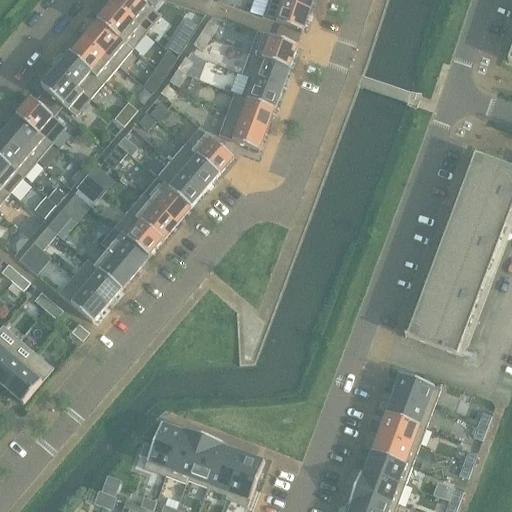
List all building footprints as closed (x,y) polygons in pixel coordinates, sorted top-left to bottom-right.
[(117,0),(113,5),(147,35),(161,18),(139,0),(117,0)] [(271,0),(268,0),(262,20),(302,33),(303,33),(310,12),(271,0)] [(271,0),(310,12),(314,0),(271,0)] [(98,22),(133,51),(147,35),(113,5),(98,22)] [(84,39),(119,68),(133,51),(98,22),(84,39)] [(217,29),(218,29),(209,23),(201,35),(210,41),(219,44),(224,32),(217,29)] [(258,34),(250,55),(290,70),(298,49),(297,49),(258,34)] [(202,53),(210,41),(201,35),(193,47),(202,53)] [(70,56),(105,85),(119,68),(84,39),(70,56)] [(171,45),(166,50),(176,58),(182,50),(176,45),(171,45)] [(250,55),(242,75),(282,91),(290,70),(250,55)] [(56,72),(91,102),(105,85),(70,56),(56,72)] [(186,77),(194,65),(185,59),(177,71),(186,77)] [(161,63),(156,71),(165,79),(171,70),(161,63)] [(156,71),(149,80),(160,87),(161,85),(165,79),(156,71)] [(178,89),(186,77),(177,71),(170,84),(178,89)] [(64,118),(69,112),(76,118),(91,102),(56,72),(42,89),(45,92),(40,98),(64,118)] [(237,75),(230,93),(235,95),(234,96),(275,111),(282,91),(242,75),(242,77),(237,75)] [(161,96),(171,105),(178,97),(167,87),(161,96)] [(146,91),(139,98),(140,104),(143,107),(152,96),(146,91)] [(234,96),(227,117),(267,132),(275,111),(234,96)] [(17,117),(52,147),(66,130),(59,124),(64,118),(40,98),(35,103),(32,100),(17,117)] [(127,105),(113,121),(122,128),(136,112),(127,105)] [(159,107),(150,117),(158,124),(167,114),(159,107)] [(3,134),(38,163),(52,147),(17,117),(3,134)] [(146,117),(138,127),(147,134),(155,125),(146,117)] [(259,153),(267,132),(227,117),(219,138),(259,153)] [(185,146),(220,176),(234,159),(199,130),(185,146)] [(0,137),(0,159),(24,180),(38,163),(3,134),(0,137)] [(124,139),(118,147),(128,155),(132,159),(138,151),(124,139)] [(171,163),(206,192),(220,176),(185,146),(171,163)] [(118,147),(110,156),(104,163),(114,171),(120,165),(128,155),(118,147)] [(406,336),(405,338),(457,358),(511,210),(511,169),(475,156),(466,182),(464,181),(463,183),(465,184),(446,234),(444,233),(444,235),(445,236),(427,285),(425,285),(424,287),(426,287),(407,337),(406,336)] [(0,188),(10,197),(24,180),(0,159),(0,188)] [(157,180),(192,209),(206,192),(171,163),(157,180)] [(87,178),(106,194),(114,185),(104,176),(95,169),(87,178)] [(81,172),(73,181),(80,187),(87,178),(81,172)] [(106,194),(87,178),(80,187),(89,195),(98,203),(106,194)] [(144,196),(143,196),(178,226),(192,209),(157,180),(144,196)] [(0,207),(10,197),(0,188),(0,207)] [(58,193),(50,202),(57,208),(64,199),(58,193)] [(129,213),(164,242),(178,226),(143,196),(129,213)] [(48,203),(38,215),(45,221),(55,209),(48,203)] [(69,205),(61,214),(70,221),(77,212),(69,205)] [(114,230),(150,259),(164,242),(129,213),(114,230)] [(48,230),(57,237),(70,221),(61,214),(48,230)] [(32,220),(20,234),(29,241),(41,227),(32,220)] [(57,237),(48,230),(35,246),(44,253),(57,237)] [(114,230),(101,246),(108,252),(135,275),(150,259),(114,230)] [(20,235),(11,246),(11,252),(16,256),(28,242),(20,235)] [(87,263),(121,292),(135,275),(108,252),(95,268),(88,261),(87,263)] [(73,279),(107,309),(121,292),(87,263),(73,279)] [(2,275),(13,284),(20,276),(9,267),(2,275)] [(23,294),(30,285),(20,276),(13,284),(23,294)] [(58,296),(93,325),(107,309),(73,279),(58,296)] [(35,303),(46,312),(52,304),(42,295),(35,303)] [(56,322),(63,313),(52,304),(46,312),(56,322)] [(0,332),(0,366),(22,341),(5,327),(0,332)] [(72,335),(83,344),(90,336),(79,327),(72,335)] [(22,341),(0,366),(0,385),(7,392),(38,355),(22,341)] [(38,355),(7,392),(24,406),(55,370),(38,355)] [(435,408),(441,391),(400,376),(393,396),(433,411),(435,408)] [(393,396),(386,415),(426,430),(433,411),(393,396)] [(419,449),(426,430),(386,415),(379,434),(419,449)] [(487,431),(491,418),(482,415),(478,427),(487,431)] [(145,447),(141,457),(149,460),(145,471),(166,479),(183,433),(162,425),(152,450),(145,447)] [(487,431),(478,427),(473,440),(482,443),(487,431)] [(183,433),(166,479),(186,486),(204,438),(184,430),(184,432),(185,432),(184,433),(183,433)] [(379,434),(372,453),(412,468),(419,449),(379,434)] [(204,438),(186,486),(187,486),(188,483),(207,490),(223,448),(222,448),(222,446),(223,447),(224,445),(204,438)] [(223,448),(207,490),(227,498),(226,501),(243,456),(223,448)] [(405,487),(412,468),(372,453),(365,472),(405,487)] [(473,469),(477,456),(468,453),(464,465),(473,469)] [(243,456),(226,501),(248,509),(265,463),(243,456)] [(464,465),(459,478),(468,481),(473,469),(464,465)] [(363,474),(361,474),(355,490),(397,506),(405,487),(365,472),(364,476),(362,475),(363,474)] [(355,490),(349,507),(350,507),(351,507),(351,506),(352,507),(351,510),(354,511),(395,511),(397,506),(355,490)] [(458,507),(463,495),(454,492),(450,504),(458,507)] [(108,496),(99,493),(94,506),(97,507),(103,509),(108,496)] [(108,496),(103,509),(111,511),(112,511),(117,500),(108,496)] [(144,499),(140,509),(149,511),(153,511),(157,504),(144,499)]
